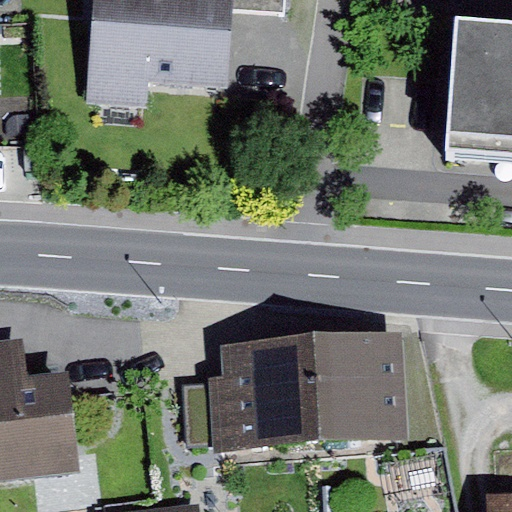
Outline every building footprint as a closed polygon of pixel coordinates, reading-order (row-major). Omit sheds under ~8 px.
[(232,0),(91,0),(84,105),(146,110),(148,84),(228,89),(232,13),(232,0)] [(232,0),(232,13),(283,17),(284,0),(232,0)] [(511,162),(511,23),(453,19),(444,159),(511,162)] [(402,336),(313,341),(319,449),(408,444),(402,336)] [(22,340),(0,342),(0,485),(79,475),(67,375),(27,380),(22,340)] [(319,449),(313,341),(221,346),(223,381),(209,382),(210,387),(213,447),(213,454),(319,449)] [(213,447),(210,387),(186,388),(188,448),(213,447)] [(511,511),(511,496),(488,497),(487,511),(511,511)]
